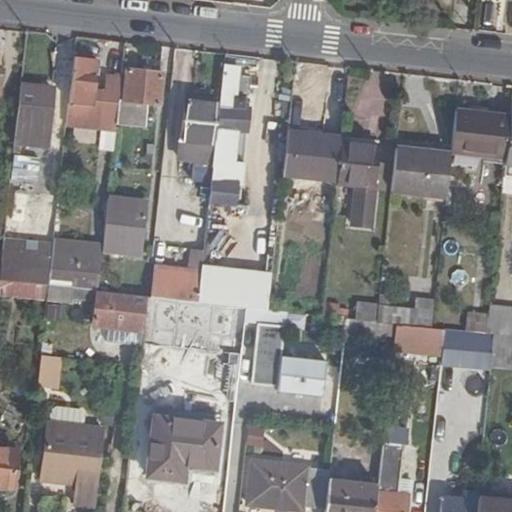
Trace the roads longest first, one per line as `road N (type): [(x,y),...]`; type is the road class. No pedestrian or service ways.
road 1 (residential): [(0,5),(299,39)]
road 2 (residential): [(299,39),(511,63)]
